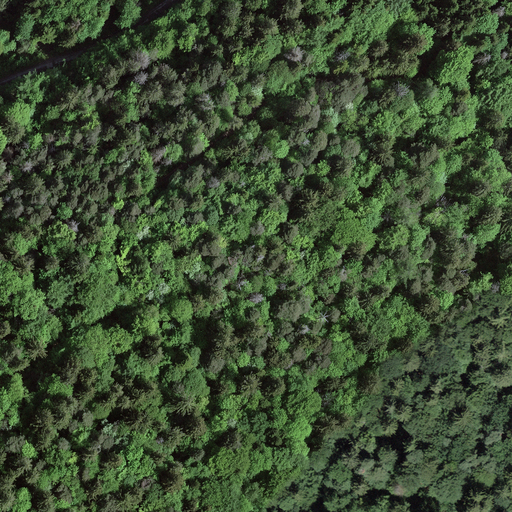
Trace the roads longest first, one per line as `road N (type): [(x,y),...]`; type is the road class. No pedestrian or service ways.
road 1 (track): [(511,82),(321,80),(274,90),(124,203),(109,243),(108,305),(98,321),(0,380)]
road 2 (unclassified): [(168,0),(110,38),(0,82)]
